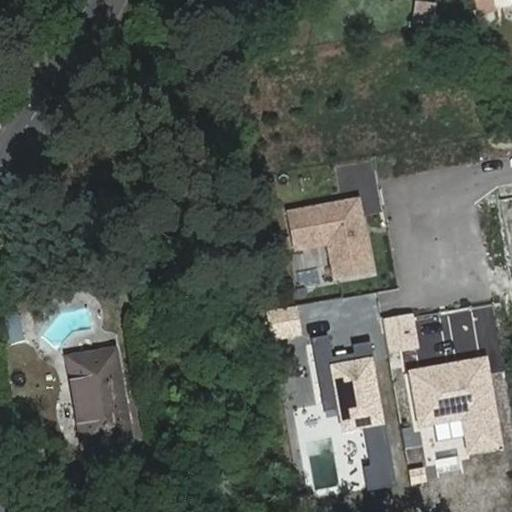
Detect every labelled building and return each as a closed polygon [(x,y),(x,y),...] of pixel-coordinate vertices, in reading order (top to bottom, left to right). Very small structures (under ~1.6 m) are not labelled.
[(445,0),(426,0),(425,12),(443,15),(445,0)] [(330,275),(367,269),(361,229),(356,229),(354,214),(358,213),(355,196),(284,208),(291,246),(324,240),(330,275)] [(3,313),(4,342),(20,341),(18,312),(3,313)] [(406,315),(378,320),(383,350),(411,345),(406,315)] [(375,361),(372,342),(353,345),(355,354),(333,357),(329,335),(312,338),(323,403),(339,401),(344,430),(364,426),(371,466),(364,468),(368,491),(397,486),(385,421),(381,422),(371,362),(375,361)] [(66,358),(82,448),(126,440),(110,350),(66,358)] [(406,371),(408,381),(458,372),(457,367),(482,364),(481,359),(406,371)] [(458,372),(408,381),(415,424),(458,416),(464,451),(496,445),(482,364),(457,367),(458,372)]
